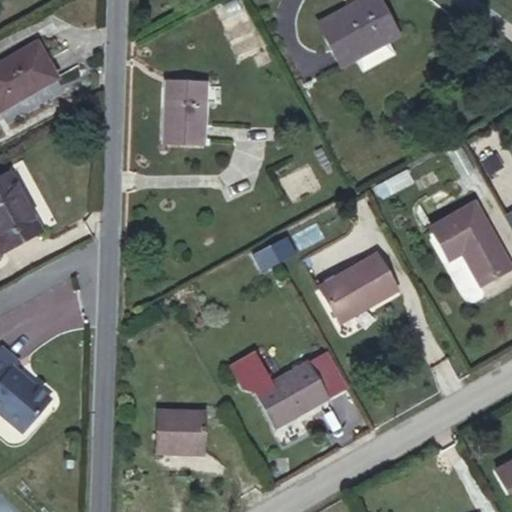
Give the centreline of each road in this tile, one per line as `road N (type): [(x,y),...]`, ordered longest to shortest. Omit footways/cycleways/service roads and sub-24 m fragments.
road 1 (unclassified): [(112,0),(102,511)]
road 2 (residential): [(263,511),(511,369)]
